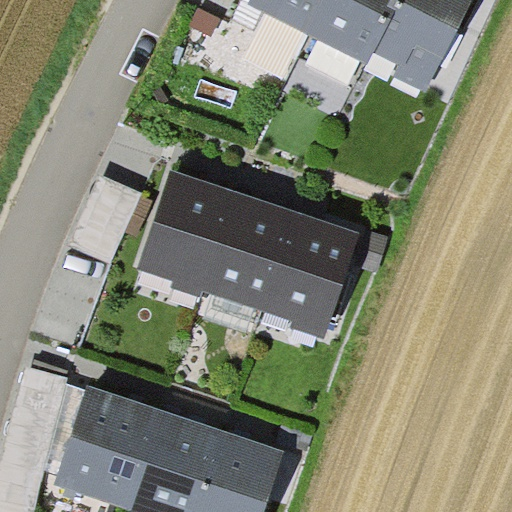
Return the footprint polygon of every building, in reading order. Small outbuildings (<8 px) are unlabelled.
[(247,0),(246,4),(367,64),(373,50),(401,64),(395,76),(424,91),(470,0),(247,0)] [(222,18),(198,6),(188,25),(213,37),(222,18)] [(359,232),(170,169),(137,268),(172,280),(170,287),(200,297),(202,289),(292,319),(289,327),(323,338),(359,232)] [(141,193),(100,175),(69,244),(111,262),(125,231),(140,197),(141,193)] [(152,202),(140,197),(125,231),(137,236),(152,202)] [(369,230),(359,266),(377,272),(388,236),(369,230)] [(68,376),(25,365),(0,462),(0,511),(33,511),(45,469),(67,383),(68,376)] [(85,390),(67,383),(45,469),(58,473),(85,390)] [(263,511),(284,449),(87,384),(85,390),(58,473),(54,484),(139,511),(263,511)]
